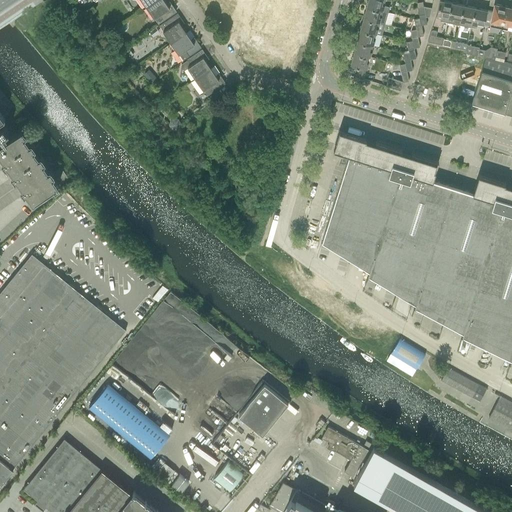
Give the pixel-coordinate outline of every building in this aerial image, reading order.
[(154,0),(146,6),(154,18),(157,16),(160,21),(175,11),(171,5),(168,7),(163,0),(154,0)] [(195,0),(203,11),(220,0),(195,0)] [(256,0),(250,28),(284,36),(292,0),(256,0)] [(368,0),(366,6),(388,12),(389,7),(383,5),(384,0),(368,0)] [(447,18),(448,19),(452,3),(439,0),(436,16),(441,17),(440,21),(447,22),(447,18)] [(447,18),(447,22),(459,25),(459,21),(460,21),(461,18),(464,5),(452,3),(448,19),(447,18)] [(490,26),(501,28),(506,6),(495,4),(490,26)] [(459,21),(459,25),(470,27),(471,26),(471,24),(472,24),(475,8),(464,5),(461,18),(460,21),(459,21)] [(366,6),(363,18),(379,22),(385,23),(388,12),(366,6)] [(417,7),(419,18),(421,25),(427,24),(425,17),(425,14),(423,6),(417,7)] [(425,14),(425,17),(430,16),(431,8),(423,6),(425,14)] [(508,25),(511,25),(511,7),(506,6),(501,28),(507,30),(508,25)] [(471,24),(471,26),(476,28),(476,25),(477,25),(477,22),(484,24),(484,22),(484,20),(487,10),(475,8),(472,24),(471,24)] [(162,23),(159,25),(163,31),(171,42),(171,41),(185,32),(178,21),(180,19),(177,13),(168,19),(163,23),(162,23)] [(363,18),(360,29),(376,34),(377,28),(375,28),(376,21),(379,22),(363,18)] [(413,19),(416,29),(417,37),(423,36),(421,25),(419,18),(413,19)] [(360,29),(357,41),(368,44),(373,45),(378,47),(382,35),(376,34),(360,29)] [(410,30),(412,41),(414,48),(420,47),(417,37),(416,29),(410,30)] [(431,30),(427,42),(443,45),(444,39),(444,38),(436,36),(437,32),(431,30)] [(171,41),(171,42),(182,59),(185,57),(192,52),(200,47),(196,41),(193,43),(185,32),(171,41)] [(357,41),(354,52),(369,57),(371,52),(373,45),(357,41)] [(406,42),(408,52),(410,60),(416,58),(414,48),(412,41),(406,42)] [(455,41),(454,47),(466,50),(467,43),(455,41)] [(478,49),(477,56),(485,57),(495,59),(495,57),(497,50),(497,48),(490,47),(485,50),(478,49)] [(182,64),(181,68),(185,69),(187,67),(188,69),(189,69),(195,78),(210,68),(203,56),(205,55),(201,49),(193,55),(186,59),(187,60),(182,64)] [(354,52),(351,64),(359,66),(356,76),(363,78),(366,68),(368,63),(369,58),(369,57),(354,52)] [(403,53),(405,64),(406,71),(412,70),(410,60),(408,52),(403,53)] [(511,87),(511,63),(504,61),(495,59),(485,57),(471,103),(505,113),(511,87)] [(394,63),(392,69),(400,68),(402,82),(408,81),(406,71),(405,64),(399,65),(394,63)] [(210,68),(195,78),(203,90),(206,88),(210,93),(225,83),(221,77),(218,79),(210,68)] [(149,69),(143,74),(151,82),(156,78),(149,69)] [(464,78),(471,80),(474,71),(468,69),(464,78)] [(388,77),(386,85),(400,90),(402,82),(388,77)] [(0,137),(0,138),(3,141),(8,138),(5,134),(9,131),(3,123),(0,125),(0,118),(3,116),(3,117),(9,113),(0,102),(0,137)] [(3,141),(0,142),(0,153),(4,160),(2,162),(5,167),(8,165),(14,174),(11,175),(15,180),(17,179),(23,187),(21,189),(24,194),(27,192),(33,202),(58,185),(51,176),(54,174),(53,173),(51,170),(50,169),(48,171),(42,162),(44,160),(44,159),(42,156),(41,155),(38,157),(32,148),(35,146),(34,146),(32,142),(31,141),(29,143),(23,135),(25,133),(25,132),(22,128),(8,138),(3,141)] [(348,157),(346,164),(322,240),(369,270),(366,279),(367,279),(368,274),(415,302),(413,310),(414,311),(415,306),(463,331),(460,339),(461,340),(463,335),(511,358),(508,366),(509,367),(511,362),(511,185),(479,175),(476,183),(475,183),(472,192),(433,179),(438,161),(411,153),(411,154),(402,151),(402,150),(375,142),(375,143),(340,132),(335,148),(339,150),(338,151),(349,154),(348,157)] [(268,217),(265,240),(273,241),(276,218),(268,217)] [(0,484),(12,469),(11,468),(125,329),(32,254),(0,292),(0,484)] [(400,338),(390,353),(416,369),(425,354),(400,338)] [(441,380),(472,397),(478,385),(447,368),(441,380)] [(107,383),(89,407),(151,457),(170,434),(107,383)] [(239,414),(262,434),(288,402),(264,383),(239,414)] [(508,427),(507,429),(511,431),(511,403),(499,396),(489,416),(508,427)] [(344,470),(353,475),(353,476),(369,449),(327,426),(321,437),(330,442),(327,446),(331,448),(350,459),(344,470)] [(158,511),(133,491),(132,493),(64,437),(23,488),(52,511),(158,511)] [(369,449),(353,476),(417,511),(501,511),(373,439),(369,449)] [(228,461),(214,478),(230,490),(243,473),(228,461)] [(179,474),(172,483),(181,490),(189,481),(179,474)] [(269,505),(281,511),(345,511),(342,510),(340,511),(335,511),(299,491),(282,481),(269,505)]
